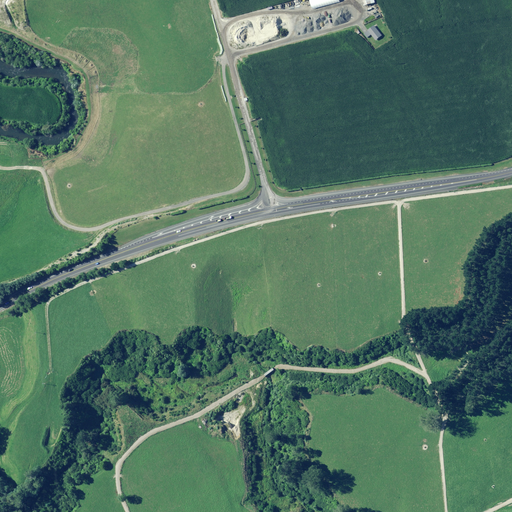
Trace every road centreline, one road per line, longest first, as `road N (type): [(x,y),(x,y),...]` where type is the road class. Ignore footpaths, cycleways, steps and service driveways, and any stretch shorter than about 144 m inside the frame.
road 1 (trunk): [(0,304),(206,225),(511,171)]
road 2 (unknown): [(161,238),(256,154),(333,199)]
